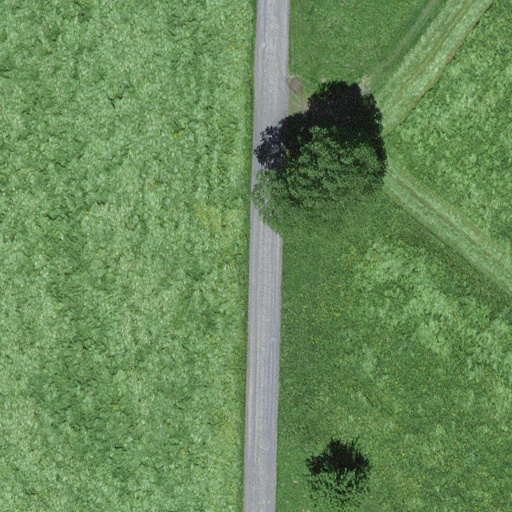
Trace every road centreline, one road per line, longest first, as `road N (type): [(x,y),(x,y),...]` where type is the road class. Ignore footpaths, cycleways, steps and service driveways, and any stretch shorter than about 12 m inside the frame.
road 1 (track): [(272,0),(254,511)]
road 2 (track): [(268,103),(327,105),(383,61),(433,0)]
